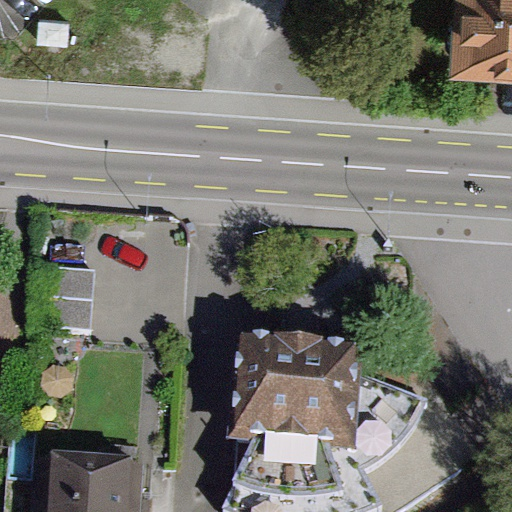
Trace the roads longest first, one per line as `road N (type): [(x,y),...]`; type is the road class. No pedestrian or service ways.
road 1 (primary): [(0,144),(246,167)]
road 2 (primary): [(246,167),(491,183)]
road 3 (residential): [(511,359),(486,320),(491,183)]
road 4 (residential): [(236,0),(246,167)]
